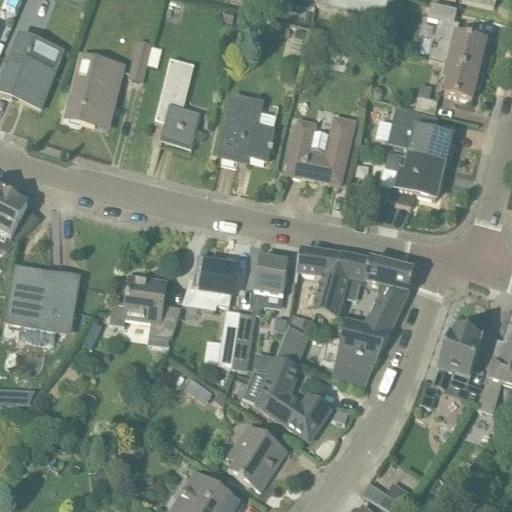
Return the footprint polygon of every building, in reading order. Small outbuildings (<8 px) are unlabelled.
[(316,0),(315,8),(382,24),(387,0),(446,0),(493,11),(495,0),(316,0)] [(453,29),(456,14),(430,9),(427,23),(453,29)] [(224,12),(221,24),(231,26),(234,14),(224,12)] [(305,35),(296,33),(294,40),(303,42),(304,42),(305,35)] [(0,96),(40,112),(63,54),(21,38),(0,91),(0,96)] [(446,68),(482,77),(486,59),(482,58),(485,46),(453,38),(446,68)] [(142,87),(151,48),(137,45),(127,83),(142,87)] [(114,109),(124,69),(81,58),(65,123),(95,130),(101,106),(114,109)] [(191,155),(200,118),(182,114),(193,70),(170,64),(154,126),(164,129),(159,148),(191,155)] [(478,92),(482,77),(446,68),(442,84),(445,85),(442,97),(471,104),(474,91),(478,92)] [(370,95),(370,96),(370,97),(370,98),(371,99),(371,100),(372,100),(372,101),(373,101),(374,101),(375,102),(376,102),(377,102),(377,101),(378,101),(379,101),(380,100),(381,99),(381,98),(382,97),(382,96),(382,95),(382,94),(381,94),(381,93),(381,92),(380,92),(380,91),(379,91),(379,90),(378,90),(377,90),(376,90),(375,90),(374,90),(373,90),(372,91),(371,92),(371,93),(370,93),(370,94),(370,95)] [(266,166),(273,133),(276,121),(261,118),(264,106),(233,99),(219,162),(247,168),(249,162),(266,166)] [(435,118),(437,105),(417,101),(414,114),(435,118)] [(406,161),(443,169),(450,142),(434,138),(437,122),(395,112),(386,148),(407,154),(406,161)] [(339,189),(354,127),(334,123),(330,140),(312,135),(314,129),(298,126),(286,177),(339,189)] [(435,204),(443,169),(406,161),(402,175),(398,174),(397,176),(382,173),(378,189),(391,192),(388,206),(411,212),(414,199),(435,204)] [(357,219),(363,189),(349,186),(343,216),(357,219)] [(4,199),(0,206),(0,239),(11,245),(16,250),(41,226),(28,211),(4,199)] [(354,264),(354,262),(348,261),(300,255),(296,280),(323,284),(312,317),(336,323),(353,264),(354,264)] [(261,262),(255,298),(284,302),(289,267),(261,262)] [(365,329),(389,337),(408,297),(409,297),(414,277),(369,265),(364,286),(380,290),(377,303),(365,329)] [(230,304),(235,273),(204,268),(198,311),(214,313),(215,310),(229,312),(230,304)] [(57,287),(37,283),(38,279),(18,276),(17,280),(8,327),(67,337),(76,286),(58,283),(57,287)] [(173,343),(183,313),(164,310),(167,286),(131,281),(128,301),(112,313),(110,329),(124,331),(125,324),(151,329),(150,340),(169,343),(173,343)] [(221,336),(220,345),(235,347),(240,317),(226,315),(224,315),(221,336)] [(240,317),(235,347),(250,349),(254,319),(240,317)] [(389,337),(365,329),(345,324),(338,355),(349,357),(345,372),(370,378),(389,337)] [(288,332),(275,364),(295,371),(308,340),(288,332)] [(464,339),(453,335),(452,338),(450,337),(432,392),(439,395),(447,398),(451,387),(466,392),(481,348),(478,347),(479,344),(476,343),(478,339),(465,335),(464,339)] [(232,373),(235,347),(220,345),(217,371),(232,373)] [(235,347),(232,373),(247,375),(250,349),(235,347)] [(485,389),(480,403),(476,415),(482,417),(493,420),(501,391),(511,393),(511,351),(509,353),(508,352),(506,355),(498,353),(488,390),(485,389)] [(298,373),(295,371),(275,364),(257,409),(309,445),(330,413),(310,399),(301,412),(286,403),(298,373)] [(191,384),(184,394),(192,400),(199,390),(191,384)] [(431,415),(439,395),(432,392),(424,390),(418,410),(431,415)] [(0,409),(28,410),(35,396),(0,394),(0,409)] [(337,413),(334,424),(345,427),(349,416),(337,413)] [(260,496),(272,477),(269,475),(283,453),(247,430),(234,450),(241,455),(228,476),(260,496)] [(144,435),(129,431),(125,447),(140,451),(144,435)] [(114,471),(95,474),(97,493),(116,491),(114,471)] [(239,511),(242,508),(195,478),(180,501),(188,507),(184,511),(239,511)] [(388,511),(408,511),(415,501),(393,487),(385,499),(369,488),(362,498),(388,511)]
